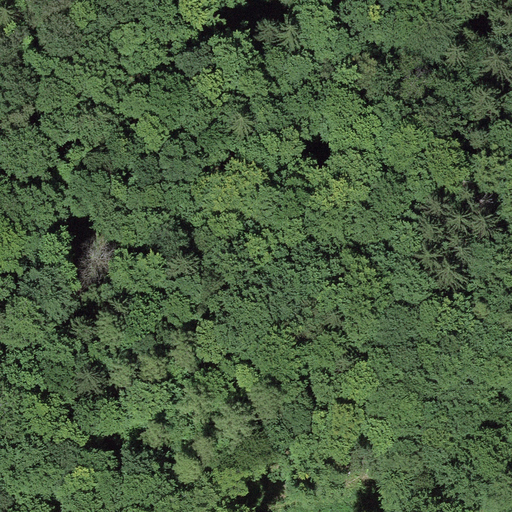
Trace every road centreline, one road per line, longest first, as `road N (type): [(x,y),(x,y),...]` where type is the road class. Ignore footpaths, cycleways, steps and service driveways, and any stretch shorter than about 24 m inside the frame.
road 1 (track): [(113,0),(127,84),(107,189),(68,289),(0,391)]
road 2 (track): [(422,511),(511,425)]
